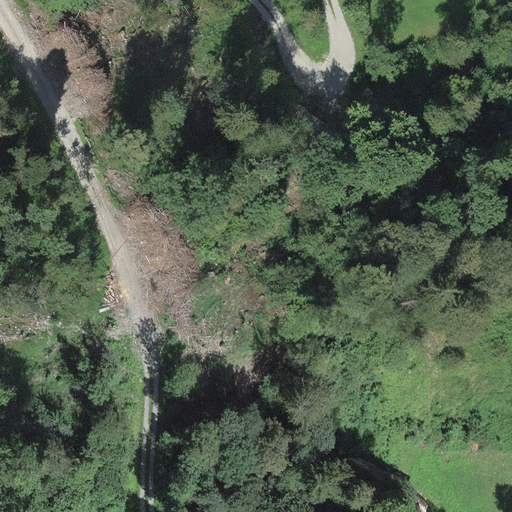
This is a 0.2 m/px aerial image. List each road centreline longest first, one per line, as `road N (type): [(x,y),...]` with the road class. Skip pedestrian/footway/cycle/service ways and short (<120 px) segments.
road 1 (track): [(0,5),(109,221),(148,338),(146,511)]
road 2 (track): [(329,0),(342,59),(336,89),(314,91),(264,0)]
